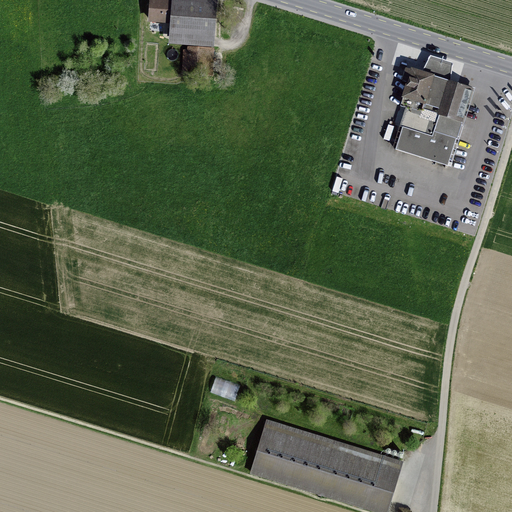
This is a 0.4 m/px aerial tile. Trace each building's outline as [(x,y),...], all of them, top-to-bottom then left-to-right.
[(215,4),(165,0),(151,0),(150,20),(172,22),(172,29),(169,29),(168,34),(213,38),(215,4)] [(197,73),(198,49),(189,49),(187,72),(197,73)] [(395,150),(448,166),(472,89),(406,69),(403,81),(409,82),(401,106),(408,108),(395,150)] [(211,391),(235,400),(241,384),(217,375),(211,391)] [(390,468),(265,429),(251,473),(379,511),(385,511),(396,480),(387,477),(390,468)]
